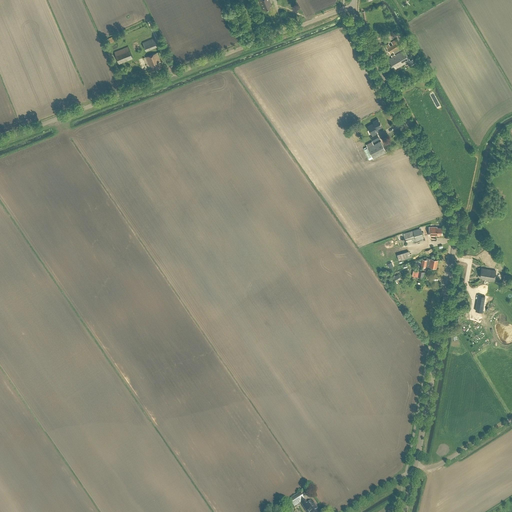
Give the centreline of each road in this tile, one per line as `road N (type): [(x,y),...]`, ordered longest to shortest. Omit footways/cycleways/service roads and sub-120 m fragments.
road 1 (tertiary): [(415,469),(457,220),(353,7)]
road 2 (unclassified): [(0,140),(353,7)]
